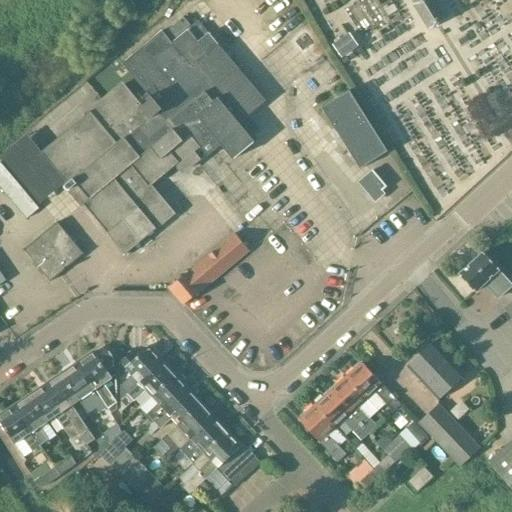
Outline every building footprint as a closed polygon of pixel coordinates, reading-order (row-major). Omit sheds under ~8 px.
[(412,0),(412,4),(428,30),(445,20),(432,0),(412,0)] [(44,150),(69,181),(68,184),(68,188),(71,190),(75,190),(78,186),(88,199),(82,203),(123,254),(154,228),(153,226),(170,212),(148,185),(175,163),(181,170),(192,161),(196,158),(190,151),(197,145),(206,156),(220,145),(232,160),(254,141),(234,117),(261,95),(209,32),(198,41),(188,30),(172,44),(162,31),(123,64),(149,95),(141,102),(135,95),(132,97),(120,83),(86,111),(87,113),(44,150)] [(333,46),(341,57),(356,46),(348,35),(333,46)] [(387,152),(349,90),(321,108),(359,169),(387,152)] [(36,141),(29,133),(1,156),(41,204),(53,195),(69,181),(36,141)] [(0,162),(0,187),(8,198),(21,187),(0,162)] [(363,184),(374,197),(385,188),(374,175),(363,184)] [(21,187),(8,198),(13,204),(26,193),(21,187)] [(26,193),(13,204),(27,219),(39,209),(38,207),(26,193)] [(84,258),(58,227),(24,255),(50,286),(63,276),(84,258)] [(249,249),(234,232),(187,272),(186,271),(168,287),(183,305),(249,249)] [(497,300),(511,286),(511,284),(499,270),(483,252),(458,274),(474,292),(483,284),(497,300)] [(511,299),(502,306),(511,320),(511,299)] [(406,365),(438,399),(463,375),(432,341),(406,365)] [(116,409),(116,403),(110,395),(102,384),(111,378),(106,370),(113,365),(112,355),(103,344),(93,351),(92,350),(77,361),(112,412),(116,409)] [(120,385),(120,398),(127,392),(160,361),(147,346),(134,358),(128,352),(119,361),(124,367),(124,368),(131,375),(120,385)] [(95,406),(104,418),(112,412),(77,361),(60,373),(79,399),(86,394),(95,406)] [(160,361),(127,392),(133,400),(144,389),(150,396),(173,375),(160,361)] [(372,391),(386,406),(408,430),(405,433),(412,439),(407,444),(411,448),(426,436),(416,423),(417,422),(399,404),(362,362),(345,377),(365,398),(372,391)] [(80,436),(88,430),(79,417),(70,405),(79,399),(60,373),(44,384),(72,424),(80,436)] [(146,414),(152,420),(186,389),(173,375),(150,396),(157,403),(146,414)] [(375,425),(357,405),(365,398),(345,377),(329,391),(367,433),(375,425)] [(54,416),(64,430),(72,424),(44,384),(29,395),(46,421),(54,416)] [(200,403),(186,389),(152,420),(159,427),(160,428),(170,418),(177,425),(200,403)] [(329,391),(322,398),(314,405),(334,427),(342,419),(360,440),(367,433),(329,391)] [(127,392),(120,398),(121,412),(133,400),(127,392)] [(41,448),(50,442),(39,426),(46,421),(29,395),(12,406),(39,445),(41,448)] [(173,443),(178,449),(213,417),(200,403),(177,425),(166,435),(173,442),(173,443)] [(460,468),(481,448),(438,404),(418,423),(460,468)] [(336,461),(344,454),(326,434),(334,427),(314,405),(298,419),(336,461)] [(22,437),(31,450),(39,445),(12,406),(0,414),(0,423),(13,444),(22,437)] [(147,419),(142,424),(144,427),(152,420),(146,414),(144,416),(147,419)] [(213,417),(178,449),(192,463),(226,431),(213,417)] [(150,435),(159,427),(152,420),(144,427),(143,428),(144,430),(150,435)] [(72,424),(64,430),(70,439),(69,440),(76,451),(86,445),(80,436),(72,424)] [(88,430),(80,436),(86,445),(95,439),(88,430)] [(180,487),(187,494),(217,466),(229,480),(253,457),(241,444),(239,445),(226,431),(192,463),(198,470),(180,487)] [(111,444),(101,454),(108,462),(124,447),(125,447),(132,440),(124,432),(123,432),(111,444)] [(379,476),(385,470),(394,462),(384,451),(384,450),(368,434),(362,440),(363,446),(360,448),(363,452),(376,465),(372,469),(379,476)] [(384,451),(394,462),(411,448),(407,444),(399,436),(384,450),(384,451)] [(511,437),(487,461),(511,488),(511,437)] [(108,462),(122,476),(138,461),(125,447),(124,447),(108,462)] [(70,456),(55,467),(60,475),(76,464),(70,456)] [(151,474),(138,461),(122,476),(135,489),(151,474)] [(39,486),(44,486),(60,475),(55,467),(35,480),(39,486)] [(433,476),(424,467),(408,481),(417,491),(433,476)] [(355,486),(361,492),(379,476),(372,469),(355,486)] [(149,504),(165,488),(151,474),(135,489),(149,504)]
